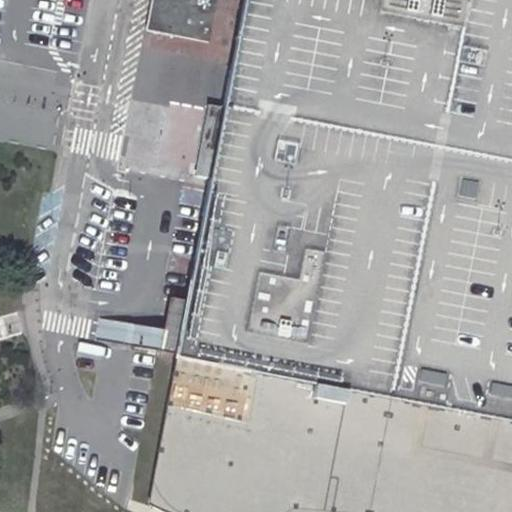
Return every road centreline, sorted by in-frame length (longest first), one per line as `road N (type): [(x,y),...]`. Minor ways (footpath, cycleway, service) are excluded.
road 1 (unknown): [(77,26),(108,36),(115,47),(100,157),(93,168),(52,155)]
road 2 (unknown): [(52,155),(18,324)]
